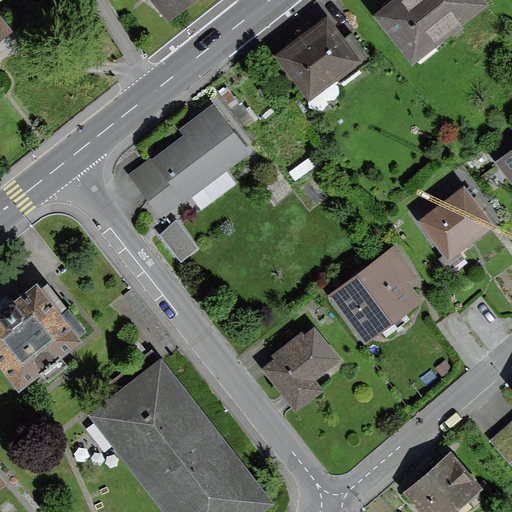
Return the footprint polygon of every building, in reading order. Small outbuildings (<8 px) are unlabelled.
[(187,0),(154,0),(167,16),(187,0)] [(385,0),(372,11),(411,60),(486,0),(385,0)] [(362,58),(327,11),(274,51),(309,98),(362,58)] [(243,150),(213,110),(186,129),(189,136),(159,159),(156,156),(132,174),(160,212),(243,150)] [(511,136),(508,131),(493,143),(501,153),(494,157),(511,180),(511,136)] [(494,221),(464,181),(417,216),(447,256),(494,221)] [(197,246),(177,220),(162,234),(181,259),(197,246)] [(414,271),(392,242),(327,292),(365,340),(421,298),(407,277),(414,271)] [(68,365),(59,353),(83,335),(80,330),(86,325),(48,276),(41,281),(37,276),(0,305),(0,363),(18,386),(34,373),(43,385),(68,365)] [(314,323),(304,331),(301,327),(271,352),(274,356),(262,365),(297,407),(323,386),(315,376),(340,356),(314,323)] [(162,511),(257,511),(275,498),(163,353),(85,412),(162,511)] [(511,465),(511,419),(489,439),(511,465)] [(450,511),(482,484),(450,447),(402,489),(422,511),(450,511)]
